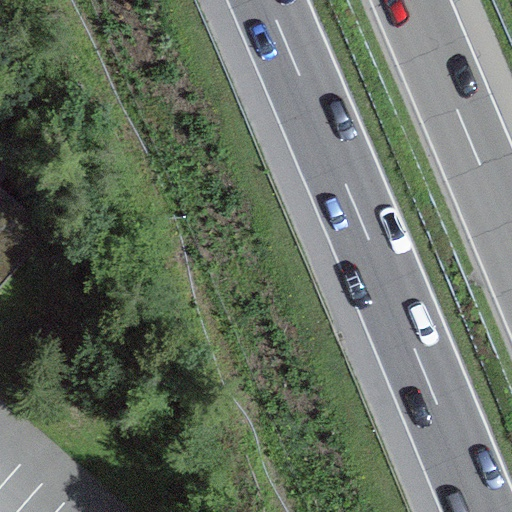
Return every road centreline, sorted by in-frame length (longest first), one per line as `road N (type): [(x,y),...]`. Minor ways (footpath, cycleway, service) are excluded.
road 1 (motorway): [(266,0),(481,511)]
road 2 (motorway): [(511,242),(409,0)]
